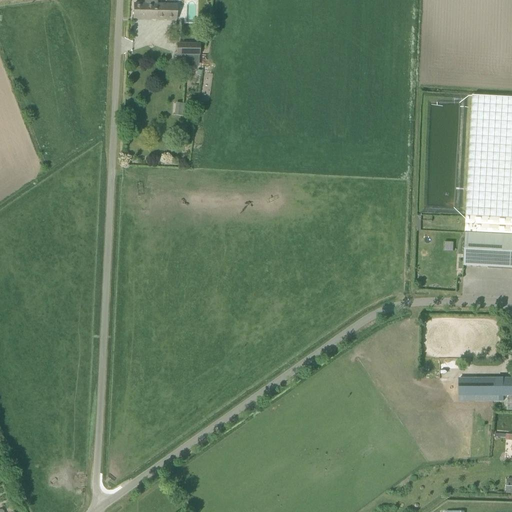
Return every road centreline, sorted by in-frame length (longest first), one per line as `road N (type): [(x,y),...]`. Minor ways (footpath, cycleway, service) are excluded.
road 1 (unclassified): [(96,508),(119,0)]
road 2 (unclassified): [(96,508),(385,311),(511,306)]
